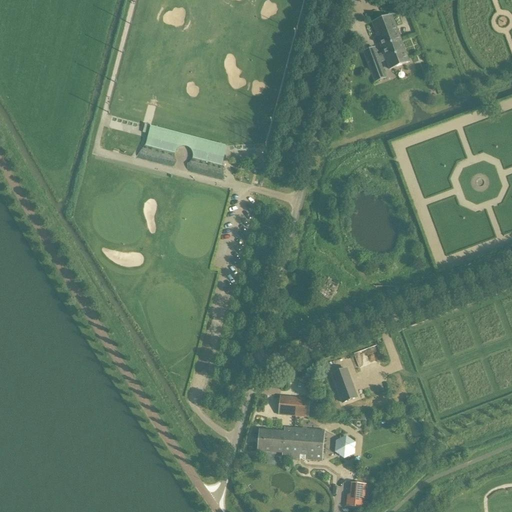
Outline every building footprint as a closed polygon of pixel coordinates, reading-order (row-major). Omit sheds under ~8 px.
[(384,56),(378,58),(375,49),(363,53),(374,83),(386,79),(380,63),(386,61),(389,70),(409,62),(392,17),(372,25),(384,56)] [(224,147),(150,128),(146,145),(137,159),(172,168),(175,162),(174,159),(174,156),(175,152),(177,150),(180,149),(182,148),(185,149),(188,150),(189,151),(191,153),(191,156),(191,159),(191,162),(188,165),(186,165),(186,171),(223,181),(220,166),(224,147)] [(346,370),(332,376),(343,404),(357,399),(346,370)] [(307,418),(309,399),(279,397),(277,415),(307,418)] [(291,459),(293,429),(284,428),(283,433),(259,431),(257,452),(282,454),(281,458),(291,459)] [(324,431),(293,429),(291,459),(322,462),(324,431)] [(336,455),(355,456),(356,439),(336,438),(336,455)] [(354,484),(352,497),(346,500),(345,507),(362,509),(365,485),(354,484)]
